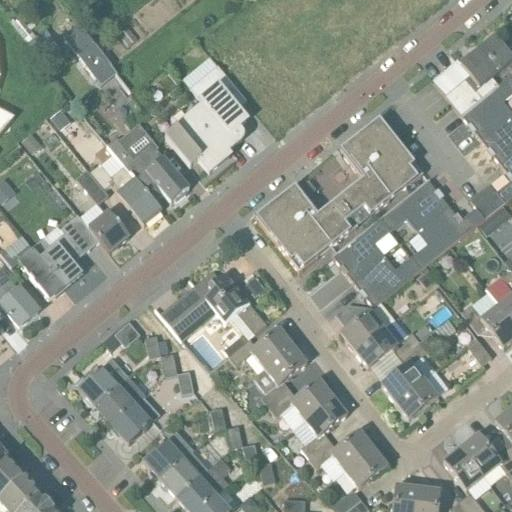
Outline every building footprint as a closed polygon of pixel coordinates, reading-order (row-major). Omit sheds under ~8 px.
[(386,32),(404,17),(389,0),(360,0),(373,16),(386,32)] [(419,0),(389,0),(404,17),(421,3),(419,0)] [(355,31),(342,15),(324,30),(350,61),(351,61),(368,47),(355,31)] [(324,30),(307,44),(333,76),(350,61),(324,30)] [(67,45),(95,82),(111,70),(84,33),(67,45)] [(460,69),(457,66),(433,86),(461,120),(497,90),(491,83),(511,65),(511,62),(494,41),(460,69)] [(307,44),(289,59),(302,75),(315,90),(333,76),(307,44)] [(175,133),(164,142),(190,173),(198,165),(209,178),(229,160),(214,142),(223,135),(231,144),(232,146),(234,146),(236,147),(237,146),(239,146),(240,145),(241,144),(241,143),(242,142),(242,141),(242,140),(242,138),(241,137),(237,132),(246,125),(232,107),(241,100),(217,71),(189,94),(203,110),(189,121),(185,119),(181,118),(176,120),(173,124),(173,129),(175,133)] [(481,144),(511,119),(511,117),(502,106),(511,98),(511,81),(510,80),(497,90),(461,120),(481,144)] [(0,136),(13,121),(0,114),(0,136)] [(60,135),(71,126),(60,114),(49,123),(60,135)] [(511,119),(481,144),(501,170),(511,160),(511,119)] [(423,178),(379,123),(339,155),(362,183),(317,219),(294,190),(255,222),(299,277),(423,178)] [(42,150),(31,137),(21,146),(32,159),(42,150)] [(123,171),(150,202),(159,195),(170,208),(189,193),(151,147),(133,161),(118,143),(114,143),(106,150),(124,171),(123,171)] [(480,196),(495,215),(511,201),(511,160),(501,170),(511,184),(495,197),(489,189),(480,196)] [(103,194),(114,185),(111,181),(100,168),(89,177),(103,194)] [(121,194),(117,198),(143,230),(161,216),(150,202),(123,171),(111,181),(114,185),(121,194)] [(103,194),(89,177),(86,174),(75,183),(97,209),(107,200),(103,194)] [(43,184),(38,176),(24,185),(29,193),(43,184)] [(3,183),(0,186),(0,207),(1,209),(15,197),(3,183)] [(380,224),(390,235),(406,223),(416,236),(448,211),(428,187),(429,185),(428,185),(380,224)] [(317,186),(302,189),(305,203),(320,200),(317,186)] [(448,211),(416,236),(426,249),(411,262),(421,275),(495,215),(480,196),(469,204),(475,213),(459,225),(448,211)] [(87,232),(99,246),(109,258),(129,242),(107,215),(87,232)] [(30,251),(63,290),(80,276),(71,265),(85,253),(87,256),(99,246),(87,232),(77,219),(60,234),(63,237),(49,249),(42,241),(30,251)] [(353,287),(384,262),(374,249),(390,235),(380,224),(332,261),(353,287)] [(493,233),(489,227),(487,225),(478,231),(484,240),(486,239),(493,233)] [(0,257),(11,271),(17,267),(47,303),(63,290),(30,251),(21,241),(10,250),(0,236),(0,257)] [(511,258),(503,265),(511,274),(511,273),(511,258)] [(421,275),(411,262),(394,275),(384,262),(353,287),(374,312),(421,275)] [(0,309),(19,332),(37,317),(0,272),(0,309)] [(511,297),(496,310),(511,329),(511,276),(511,274),(501,282),(511,295),(511,297)] [(426,292),(435,285),(427,275),(418,282),(426,292)] [(237,318),(254,339),(266,330),(225,279),(219,284),(213,276),(186,298),(208,324),(215,318),(224,329),(237,318)] [(181,346),(208,324),(186,298),(160,320),(181,346)] [(461,317),(466,323),(478,339),(486,332),(503,354),(511,346),(511,329),(496,310),(481,322),(471,309),(461,317)] [(340,339),(354,357),(384,333),(370,315),(340,339)] [(420,345),(431,336),(426,330),(425,329),(415,337),(420,345)] [(391,356),(397,364),(419,347),(411,337),(396,349),(384,333),(354,357),(368,374),(391,356)] [(251,358),(263,374),(293,351),(279,334),(256,352),(249,344),(228,360),(236,370),(251,358)] [(380,390),(394,408),(424,385),(411,369),(442,344),(434,335),(419,347),(397,364),(404,372),(380,390)] [(149,363),(160,361),(160,359),(158,347),(156,341),(145,343),(149,363)] [(476,343),(466,351),(481,371),(491,363),(476,343)] [(158,347),(160,359),(168,357),(166,345),(158,347)] [(268,412),(290,395),(283,387),(306,369),(293,351),(263,374),(263,375),(253,382),(265,398),(261,402),(268,412)] [(165,381),(177,379),(172,358),(161,361),(165,381)] [(78,394),(95,413),(128,382),(112,364),(97,377),(96,377),(92,379),(93,380),(78,394)] [(181,399),(193,397),(188,376),(177,378),(181,399)] [(95,413),(111,431),(143,402),(145,400),(128,382),(95,413)] [(303,425),(303,426),(332,402),(319,385),(296,403),(290,395),(268,412),(276,421),(291,409),(303,425)] [(424,385),(394,408),(408,425),(437,402),(424,385)] [(143,402),(111,431),(127,449),(159,420),(143,402)] [(268,412),(261,402),(256,405),(264,416),(268,412)] [(308,464),(330,446),(324,438),(347,420),(332,402),(303,426),(316,442),(300,454),(308,464)] [(511,412),(494,426),(511,449),(504,456),(511,465),(511,412)] [(214,436),(225,433),(221,413),(210,415),(214,436)] [(230,453),(242,451),(238,431),(226,433),(230,453)] [(331,460),(344,477),(373,454),(359,436),(336,454),(330,446),(308,464),(315,473),(331,460)] [(143,467),(159,484),(191,457),(193,455),(177,437),(143,467)] [(511,483),(511,465),(504,456),(496,462),(478,439),(460,453),(483,483),(499,470),(511,485),(511,483)] [(247,471),(258,469),(254,449),(242,451),(247,471)] [(466,496),(483,483),(460,453),(443,466),(466,496)] [(344,477),(357,494),(387,471),(373,454),(344,477)] [(159,484),(176,503),(207,475),(191,457),(159,484)] [(207,475),(176,503),(184,511),(202,511),(216,500),(209,492),(229,474),(220,463),(207,475)] [(0,502),(23,481),(7,464),(0,470),(0,502)] [(259,469),(263,489),(274,487),(270,467),(259,469)] [(0,511),(25,511),(40,499),(23,481),(0,502),(0,511)] [(392,511),(416,511),(419,493),(395,490),(392,511)] [(437,511),(440,496),(419,493),(416,511),(437,511)] [(332,511),(351,511),(361,504),(353,495),(332,511)] [(459,506),(464,511),(481,511),(470,498),(459,506)] [(50,511),(40,499),(25,511),(50,511)] [(226,511),(216,500),(202,511),(226,511)]
